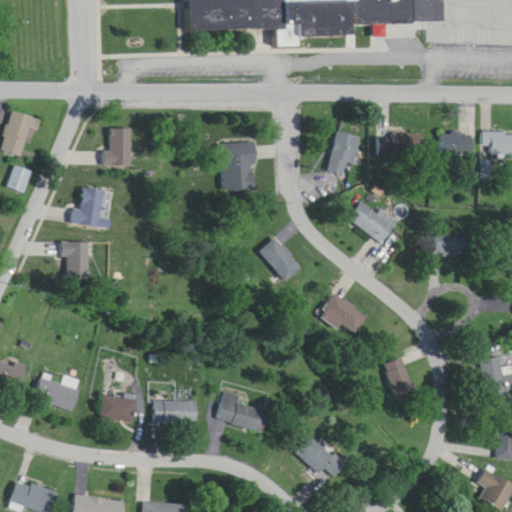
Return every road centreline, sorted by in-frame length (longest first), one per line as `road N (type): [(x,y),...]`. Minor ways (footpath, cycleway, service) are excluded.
road 1 (residential): [(288,79),(293,188),(325,236),(419,305),(444,380),(440,432),(425,460),(393,488),(345,511)]
road 2 (residential): [(511,81),(0,74)]
road 3 (residential): [(316,511),(246,458),(218,449),(114,445),(48,435),(0,416)]
road 4 (residential): [(0,273),(87,76)]
road 5 (residential): [(431,325),(470,321),(477,290),(454,270),(437,272),(419,305)]
